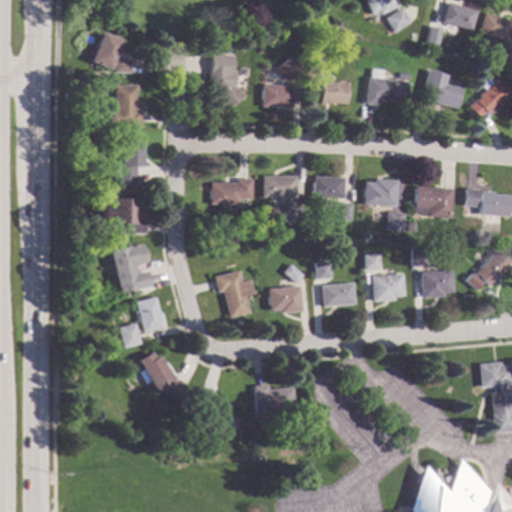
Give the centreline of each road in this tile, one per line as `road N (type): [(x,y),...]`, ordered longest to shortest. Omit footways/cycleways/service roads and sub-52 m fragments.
road 1 (secondary): [(33,511),(33,162)]
road 2 (residential): [(511,156),(340,144),(175,147)]
road 3 (residential): [(177,60),(173,254),(196,340),(212,355)]
road 4 (residential): [(511,328),(212,355)]
